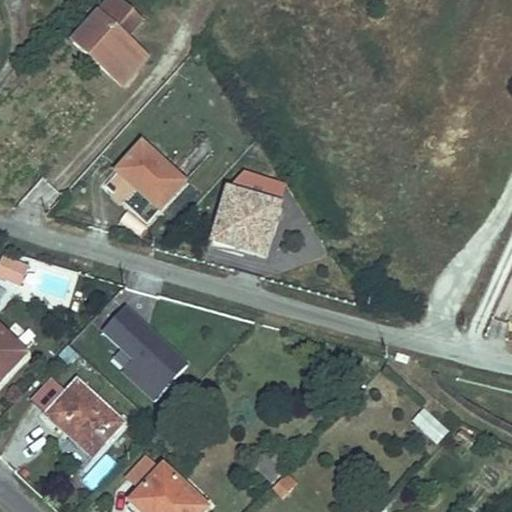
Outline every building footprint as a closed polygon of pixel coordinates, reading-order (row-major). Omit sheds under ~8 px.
[(128,21),(112,7),(68,50),(119,95),(144,68),(121,47),(112,38),(128,21)] [(138,30),(128,21),(112,38),(121,47),(138,30)] [(140,148),(112,179),(155,218),(183,189),(140,148)] [(222,208),(212,250),(264,261),(271,231),(279,201),(241,190),(222,208)] [(0,281),(20,290),(29,267),(2,257),(0,260),(0,281)] [(123,315),(102,340),(131,366),(121,378),(155,408),(187,372),(123,315)] [(0,336),(0,392),(28,361),(0,336)] [(78,386),(45,422),(93,465),(126,429),(78,386)] [(422,410),(410,424),(437,446),(449,432),(422,410)] [(196,511),(159,480),(129,511),(196,511)]
